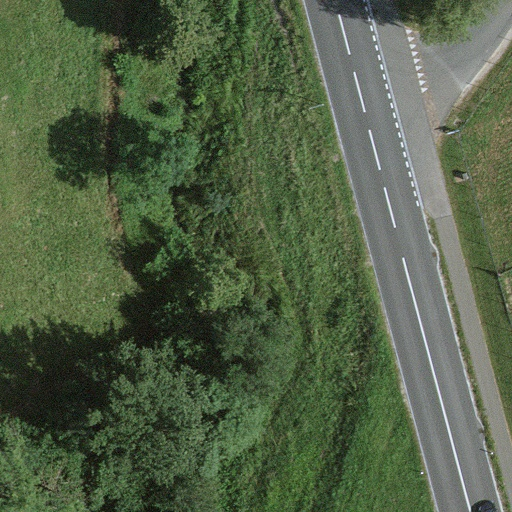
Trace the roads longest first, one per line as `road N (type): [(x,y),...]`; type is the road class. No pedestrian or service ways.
road 1 (secondary): [(363,103),(470,511)]
road 2 (residential): [(511,8),(492,37),(442,71),(363,103)]
